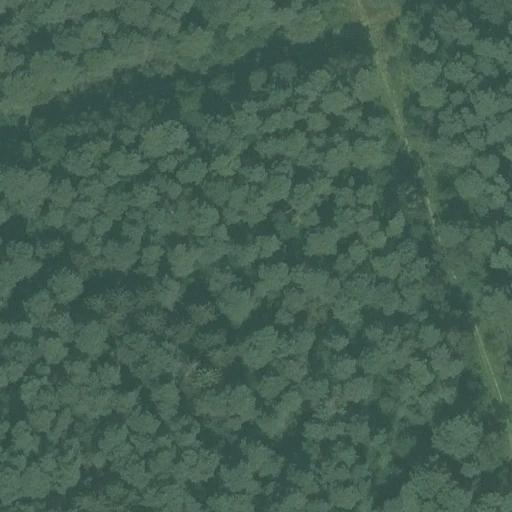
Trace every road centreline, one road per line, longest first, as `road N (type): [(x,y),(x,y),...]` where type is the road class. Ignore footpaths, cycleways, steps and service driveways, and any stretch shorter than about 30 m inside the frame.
road 1 (track): [(0,130),(437,0)]
road 2 (track): [(368,0),(511,413)]
